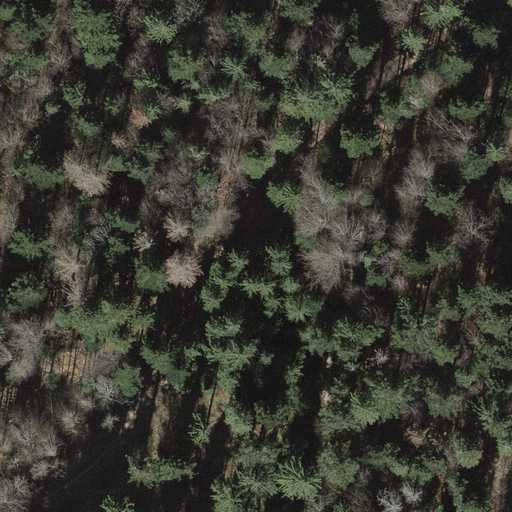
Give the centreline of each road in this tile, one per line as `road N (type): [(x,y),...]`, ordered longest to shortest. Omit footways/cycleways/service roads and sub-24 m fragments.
road 1 (track): [(3,511),(95,463),(125,426),(229,209)]
road 2 (track): [(229,209),(276,161),(480,0)]
